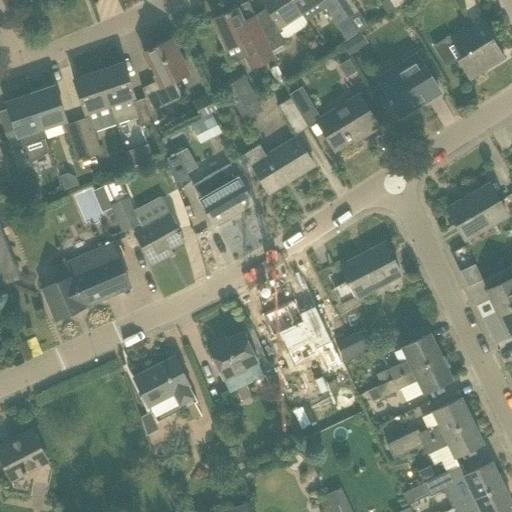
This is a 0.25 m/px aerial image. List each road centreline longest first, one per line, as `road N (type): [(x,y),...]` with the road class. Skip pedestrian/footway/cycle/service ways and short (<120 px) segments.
road 1 (residential): [(0,386),(271,258),(391,185)]
road 2 (residential): [(511,423),(391,185)]
road 3 (residential): [(16,70),(182,0)]
road 4 (residential): [(391,185),(511,100)]
